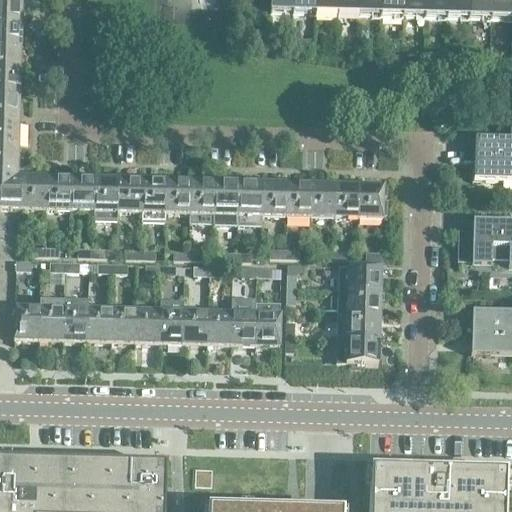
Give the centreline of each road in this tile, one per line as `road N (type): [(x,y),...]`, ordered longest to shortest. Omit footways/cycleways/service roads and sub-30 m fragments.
road 1 (residential): [(416,417),(424,143),(61,132),(65,0)]
road 2 (residential): [(416,417),(2,410)]
road 3 (residential): [(2,410),(7,229),(0,229)]
